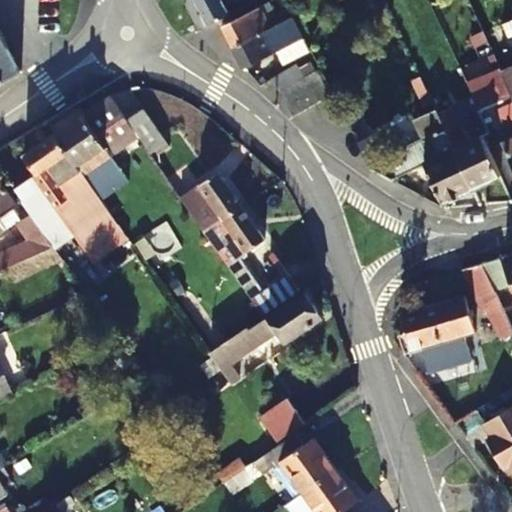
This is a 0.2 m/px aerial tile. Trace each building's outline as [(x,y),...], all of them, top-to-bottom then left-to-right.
[(0,0),(0,82),(23,70),(0,26),(0,0)] [(194,0),(206,23),(208,24),(251,1),(250,0),(194,0)] [(221,25),(232,46),(293,17),(289,10),(269,20),(262,4),(221,25)] [(300,43),(306,41),(293,17),(232,46),(244,70),(271,56),(300,43)] [(511,65),(503,70),(511,88),(511,90),(511,65)] [(297,66),(274,80),(280,91),(303,78),(297,66)] [(320,73),(283,95),(294,114),(331,93),(320,73)] [(511,98),(511,90),(511,88),(496,95),(500,104),(502,103),(511,98)] [(56,133),(86,175),(140,138),(134,129),(128,120),(111,96),(83,115),(56,133)] [(500,111),(511,140),(504,144),(511,162),(511,98),(502,103),(505,110),(500,111)] [(489,109),(486,100),(477,104),(481,113),(489,109)] [(467,143),(452,106),(439,111),(452,144),(467,176),(473,190),(502,177),(485,136),(467,143)] [(384,156),(373,132),(359,138),(374,166),(394,178),(424,163),(442,203),(473,190),(467,176),(452,144),(439,111),(438,108),(415,119),(424,138),(384,156)] [(168,142),(145,109),(128,120),(134,129),(140,138),(151,153),(168,142)] [(86,175),(56,133),(23,155),(36,174),(49,165),(72,198),(76,195),(92,217),(108,206),(86,175)] [(177,191),(204,229),(242,203),(220,169),(187,191),(184,186),(177,191)] [(0,230),(5,227),(0,219),(0,215),(15,205),(0,182),(0,230)] [(228,264),(265,237),(242,203),(204,229),(228,264)] [(30,214),(18,223),(34,246),(38,251),(52,245),(30,214)] [(34,246),(7,259),(10,264),(38,251),(34,246)] [(0,258),(4,267),(10,264),(7,259),(5,256),(0,258)] [(483,264),(496,293),(507,287),(502,259),(483,264)] [(464,270),(483,312),(489,309),(501,304),(496,293),(483,264),(464,270)] [(291,274),(252,300),(263,316),(301,290),(291,274)] [(305,292),(251,328),(249,325),(211,351),(233,384),(246,376),(235,359),(277,331),(284,341),(321,316),(305,292)] [(465,296),(401,314),(407,335),(400,337),(404,352),(476,330),(465,296)] [(511,331),(511,327),(501,304),(489,309),(501,337),(511,331)] [(262,414),(279,438),(306,420),(289,396),(262,414)] [(511,406),(483,422),(491,436),(485,439),(501,469),(508,465),(511,472),(511,406)] [(309,438),(300,445),(291,433),(275,444),(259,456),(268,467),(275,462),(299,494),(332,471),(309,438)] [(338,511),(354,501),(332,471),(299,494),(311,511),(338,511)] [(59,511),(54,502),(38,511),(59,511)]
